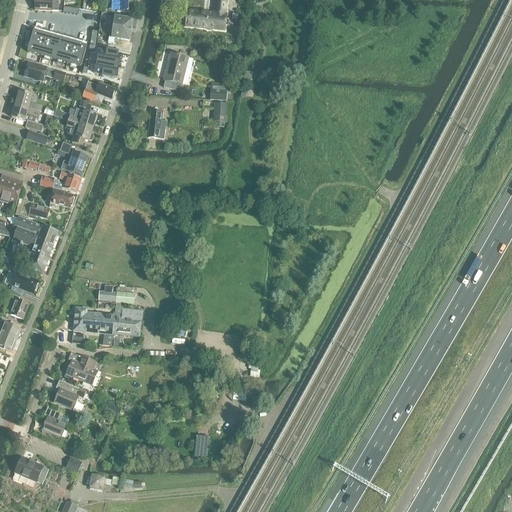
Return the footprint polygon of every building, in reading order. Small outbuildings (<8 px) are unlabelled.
[(36,0),(36,10),(59,11),(59,0),(36,0)] [(123,12),(133,12),(133,0),(112,0),(112,8),(117,9),(118,12),(123,12)] [(226,14),(225,14),(226,0),(214,0),(214,13),(187,10),(185,26),(207,28),(207,30),(210,30),(212,29),(224,30),(226,14)] [(109,38),(108,44),(114,44),(115,39),(130,41),(133,19),(115,17),(112,38),(109,38)] [(33,32),(27,53),(41,56),(47,35),(33,32)] [(47,35),(41,56),(54,60),(60,39),(47,35)] [(60,39),(54,60),(68,64),(73,43),(60,39)] [(73,43),(68,64),(81,68),(87,47),(73,43)] [(99,51),(97,63),(119,67),(121,55),(118,55),(118,53),(107,51),(107,52),(99,51)] [(164,88),(179,92),(188,57),(171,53),(164,80),(166,81),(164,88)] [(97,63),(94,74),(102,76),(102,78),(113,80),(114,78),(117,78),(119,67),(97,63)] [(53,80),(64,83),(66,74),(28,64),(24,77),(43,82),(45,77),(54,79),(53,80)] [(245,72),(244,78),(251,80),(252,73),(245,72)] [(97,95),(111,100),(115,90),(99,84),(98,86),(88,83),(87,86),(86,90),(83,97),(95,102),(97,95)] [(210,100),(210,101),(226,102),(227,91),(228,84),(211,83),(211,90),(210,100)] [(20,92),(16,105),(40,112),(41,112),(42,107),(31,104),(33,96),(20,92)] [(226,116),(227,104),(215,103),(214,123),(227,124),(228,116),(226,116)] [(16,105),(12,118),(25,122),(27,114),(36,117),(39,118),(40,112),(16,105)] [(70,116),(69,121),(93,129),(97,115),(84,112),(76,109),(74,117),(70,116)] [(148,137),(159,139),(159,140),(163,141),(165,128),(166,128),(167,122),(162,122),(162,119),(163,112),(151,111),(148,137)] [(28,121),(26,128),(41,132),(42,133),(43,129),(44,126),(28,121)] [(71,136),(73,136),(71,143),(83,146),(85,140),(90,142),(90,140),(91,141),(93,140),(94,136),(93,135),(92,135),(93,129),(69,121),(67,127),(73,129),(71,136)] [(30,132),(27,139),(46,146),(49,138),(30,132)] [(71,147),(63,144),(61,151),(68,154),(71,147)] [(62,169),(81,176),(88,158),(73,152),(69,164),(65,162),(62,169)] [(39,165),(30,162),(28,169),(37,172),(39,165)] [(42,177),(40,185),(53,188),(57,189),(57,188),(62,190),(63,188),(76,193),(81,179),(67,174),(67,175),(61,173),(59,180),(65,182),(64,185),(58,183),(59,181),(42,177)] [(0,200),(16,205),(21,187),(0,180),(0,197),(0,198),(0,197),(0,200)] [(70,209),(73,196),(54,191),(50,203),(70,209)] [(36,216),(47,219),(50,210),(38,206),(39,205),(20,200),(17,208),(15,207),(14,214),(35,220),(36,216)] [(19,218),(16,226),(17,227),(39,235),(36,244),(52,249),(58,233),(42,227),(19,218)] [(0,234),(9,237),(11,231),(0,227),(0,234)] [(17,227),(12,242),(24,246),(24,244),(34,248),(27,267),(43,273),(52,249),(36,244),(39,235),(17,227)] [(12,287),(33,295),(38,282),(17,273),(12,287)] [(99,300),(115,302),(116,293),(112,293),(113,288),(105,287),(105,292),(100,292),(99,300)] [(117,287),(115,303),(134,305),(135,294),(133,294),(133,289),(117,287)] [(11,315),(23,320),(29,305),(18,301),(19,298),(11,295),(10,300),(16,302),(11,315)] [(87,310),(76,309),(74,321),(114,326),(116,304),(115,316),(87,313),(87,310)] [(116,304),(114,326),(113,334),(139,337),(142,313),(123,311),(123,305),(116,304)] [(175,319),(172,335),(184,337),(185,333),(189,334),(191,321),(186,321),(180,320),(175,319)] [(0,330),(2,331),(17,338),(21,330),(12,326),(13,324),(7,322),(3,320),(0,321),(0,330)] [(113,334),(114,326),(74,321),(73,332),(84,333),(85,332),(113,335),(113,334)] [(157,321),(155,331),(161,332),(162,329),(166,330),(167,323),(157,321)] [(4,347),(12,350),(17,338),(2,331),(0,336),(0,348),(3,350),(4,347)] [(72,344),(83,346),(85,335),(73,334),(72,344)] [(71,362),(65,375),(91,386),(96,376),(100,366),(71,353),(67,361),(71,362)] [(257,372),(259,360),(252,359),(251,372),(257,372)] [(55,388),(59,389),(53,403),(80,414),(83,406),(76,403),(79,396),(84,398),(86,392),(59,380),(55,388)] [(108,404),(104,411),(116,417),(120,410),(108,404)] [(47,417),(41,430),(60,439),(67,424),(60,421),(62,415),(47,408),(44,416),(47,417)] [(197,436),(195,457),(210,459),(212,437),(197,436)] [(43,468),(21,458),(15,473),(37,482),(43,468)] [(82,463),(71,458),(66,468),(78,473),(82,463)] [(92,475),(88,488),(103,493),(105,485),(109,487),(111,480),(92,475)] [(126,480),(124,486),(135,489),(142,488),(141,482),(135,482),(126,480)] [(66,501),(61,511),(88,511),(77,507),(78,503),(71,500),(70,503),(66,501)]
